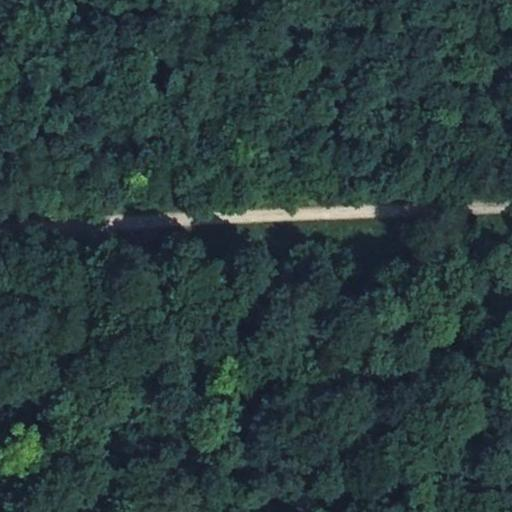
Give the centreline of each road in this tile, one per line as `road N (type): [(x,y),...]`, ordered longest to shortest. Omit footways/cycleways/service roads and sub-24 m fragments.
road 1 (track): [(122,226),(511,211)]
road 2 (track): [(122,226),(156,311),(274,511)]
road 3 (track): [(0,231),(122,226)]
